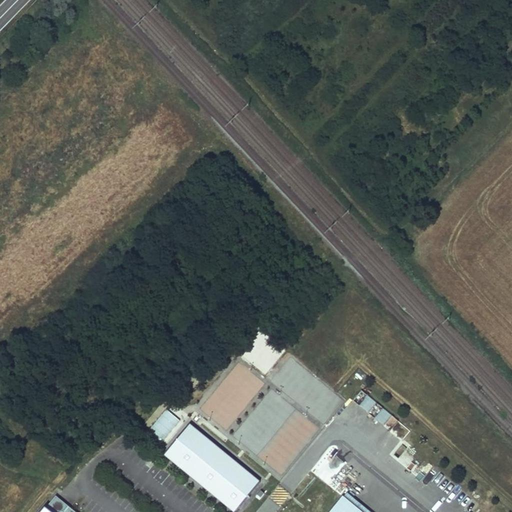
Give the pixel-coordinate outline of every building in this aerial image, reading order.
[(359,405),(368,412),(376,402),(367,395),(359,405)] [(147,434),(162,445),(180,418),(165,408),(147,434)] [(383,425),(391,413),(382,408),(375,419),(383,425)] [(235,511),(261,481),(191,424),(164,456),(232,511),(235,511)] [(256,497),(260,500),(265,495),(261,491),(256,497)] [(359,511),(342,498),(331,511),(359,511)] [(72,511),(56,499),(45,511),(72,511)]
